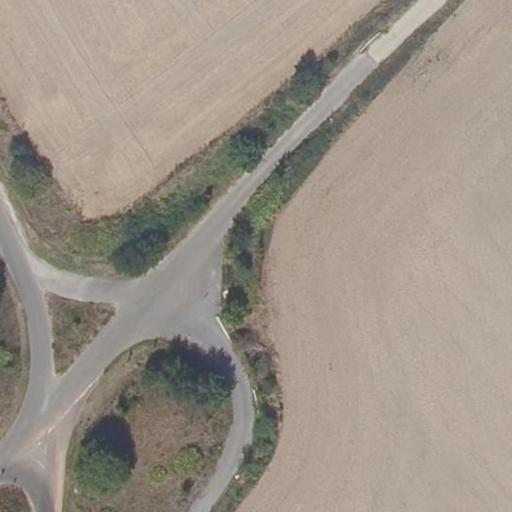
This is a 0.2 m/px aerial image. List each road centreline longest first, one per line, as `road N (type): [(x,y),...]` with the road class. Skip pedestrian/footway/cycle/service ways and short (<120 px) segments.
road 1 (unclassified): [(169,287),(275,157),(369,61)]
road 2 (track): [(205,511),(240,461),(247,414),(238,382),(169,287)]
road 3 (primary): [(31,428),(46,341),(17,257)]
road 4 (unclassified): [(169,287),(89,295),(17,257)]
road 5 (unclassified): [(64,394),(169,287)]
